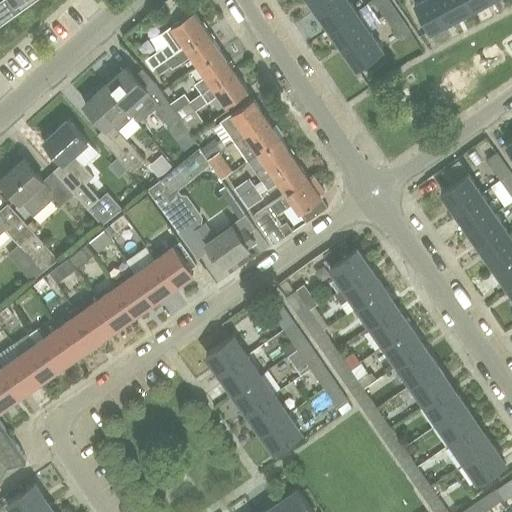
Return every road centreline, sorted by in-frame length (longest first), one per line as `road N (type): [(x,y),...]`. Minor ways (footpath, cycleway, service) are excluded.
road 1 (residential): [(105,511),(60,445),(56,422),(372,196)]
road 2 (residential): [(511,397),(372,196)]
road 3 (residential): [(372,196),(235,0)]
road 4 (residential): [(372,196),(511,94)]
